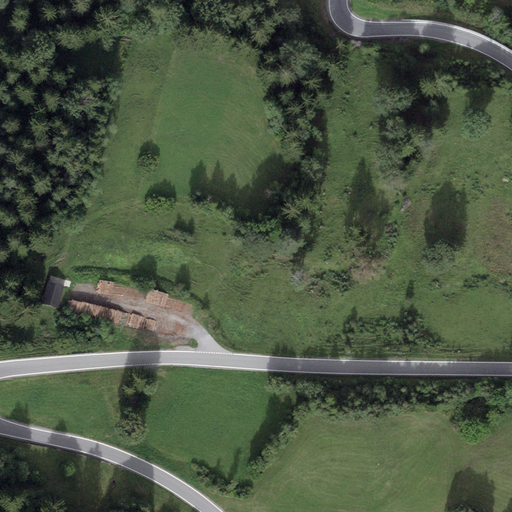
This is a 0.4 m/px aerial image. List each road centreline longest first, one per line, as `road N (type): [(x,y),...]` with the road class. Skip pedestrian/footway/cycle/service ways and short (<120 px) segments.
road 1 (tertiary): [(511,369),(173,358),(0,370)]
road 2 (tertiary): [(0,426),(109,453),(165,478),(212,511)]
road 3 (tertiary): [(338,0),(356,27),(451,34),(511,61)]
